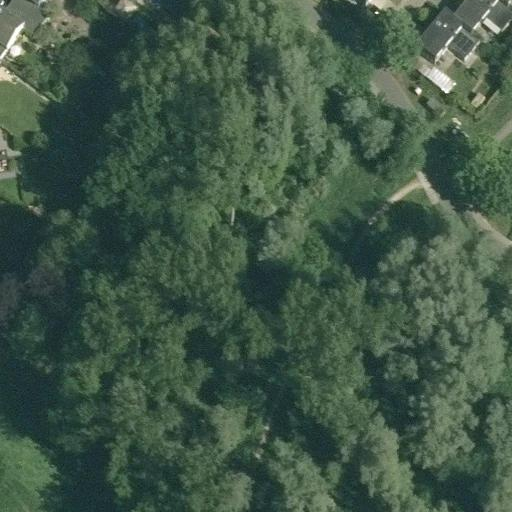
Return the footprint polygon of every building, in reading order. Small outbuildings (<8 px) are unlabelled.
[(38,10),(45,0),(15,0),(11,7),(41,29),(49,18),(38,10)] [(354,0),(366,9),(373,0),(354,0)] [(494,0),(471,0),(453,23),(452,23),(471,38),(484,22),(502,36),(511,23),(511,14),(507,10),(507,11),(494,0)] [(511,0),(494,0),(507,11),(507,10),(511,4),(511,0)] [(41,29),(11,7),(3,17),(0,14),(0,60),(5,54),(7,55),(23,32),(33,40),(41,29)] [(452,23),(453,23),(444,15),(415,50),(434,65),(448,48),(465,62),(479,45),(471,38),(452,23)] [(467,107),(475,114),(481,106),(473,100),(467,107)]
